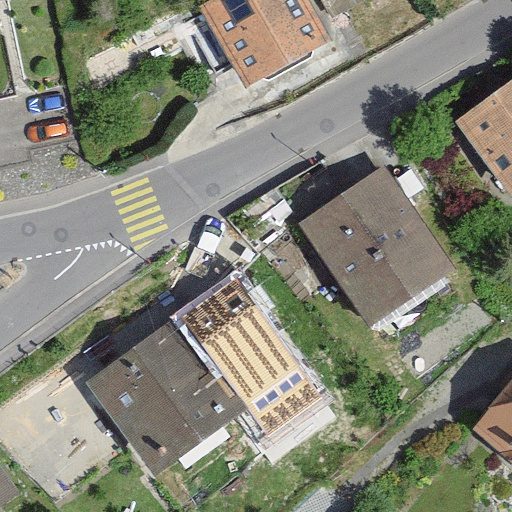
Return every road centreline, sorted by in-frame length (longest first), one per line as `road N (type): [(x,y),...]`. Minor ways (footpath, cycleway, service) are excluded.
road 1 (residential): [(511,0),(398,71),(102,225)]
road 2 (tertiary): [(102,225),(75,265),(0,325)]
